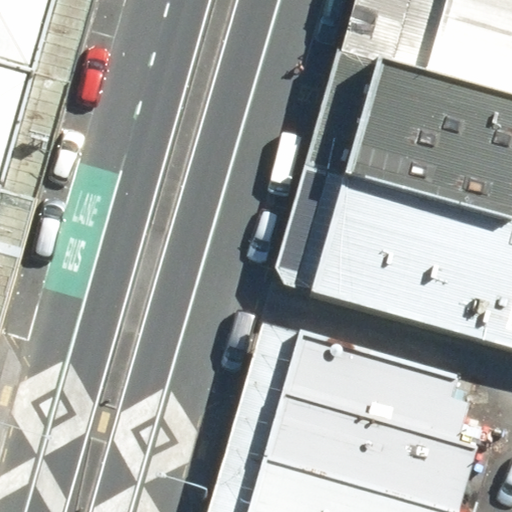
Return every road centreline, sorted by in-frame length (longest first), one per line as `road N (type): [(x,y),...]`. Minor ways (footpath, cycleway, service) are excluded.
road 1 (primary): [(266,0),(149,430),(106,511)]
road 2 (primary): [(50,511),(49,401),(167,0)]
